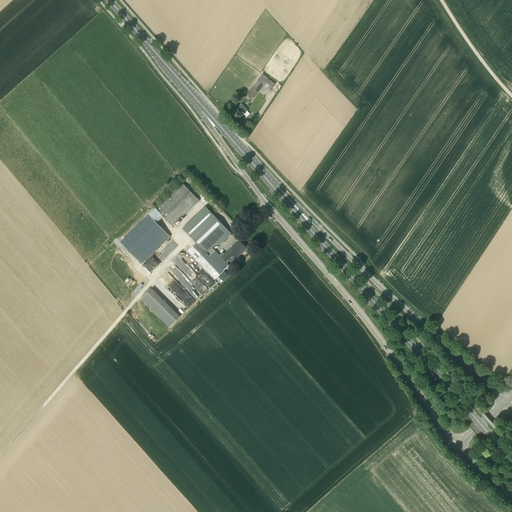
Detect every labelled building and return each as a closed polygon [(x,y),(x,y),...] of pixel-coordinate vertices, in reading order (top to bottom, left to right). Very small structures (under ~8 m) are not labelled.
[(268,79),(261,75),(248,94),(254,98),(263,85),(270,90),(275,84),(268,79)] [(237,120),(248,111),(242,104),(237,108),(233,111),(235,113),(232,115),(232,116),(232,117),(233,118),(234,118),(235,118),(237,120)] [(172,226),(199,200),(183,183),(156,209),(172,226)] [(223,242),(231,234),(206,207),(184,229),(197,242),(187,251),(200,265),(214,279),(229,265),(227,263),(239,252),(241,254),(247,248),(239,240),(225,254),(223,252),(220,256),(212,248),(221,240),(223,242)] [(142,264),(160,247),(156,242),(161,237),(144,219),(121,242),(142,264)] [(144,267),(151,273),(157,265),(150,259),(144,267)] [(229,275),(228,274),(224,270),(218,276),(222,280),(223,281),(229,275)] [(141,298),(169,326),(180,315),(152,287),(141,298)]
